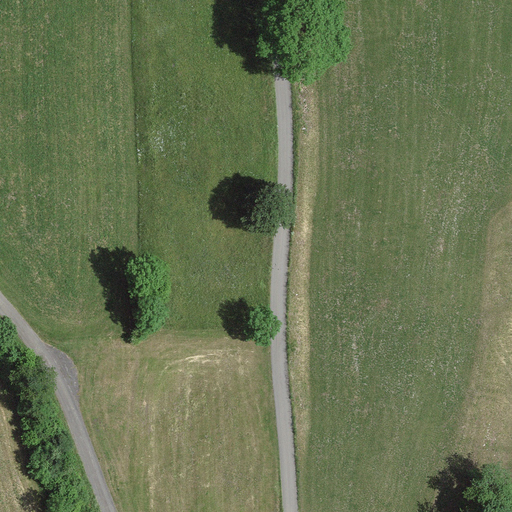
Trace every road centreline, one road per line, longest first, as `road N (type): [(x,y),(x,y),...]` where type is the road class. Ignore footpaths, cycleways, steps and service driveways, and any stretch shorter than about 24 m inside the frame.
road 1 (unclassified): [(282,0),(290,147),(281,332),(290,511)]
road 2 (unclassified): [(0,294),(68,371),(118,511)]
